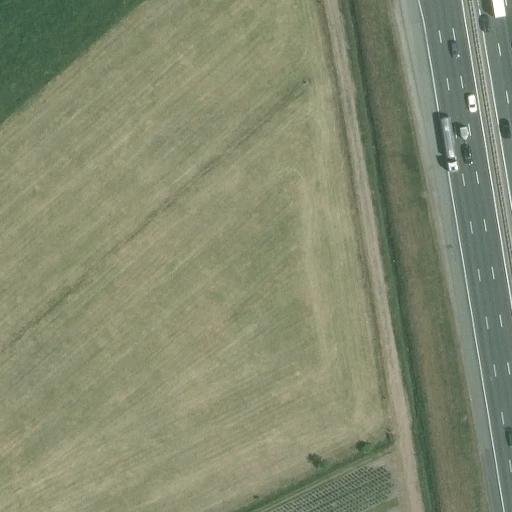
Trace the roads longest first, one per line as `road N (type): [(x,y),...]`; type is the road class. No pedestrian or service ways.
road 1 (track): [(411,511),(330,0)]
road 2 (motorway): [(441,0),(511,426)]
